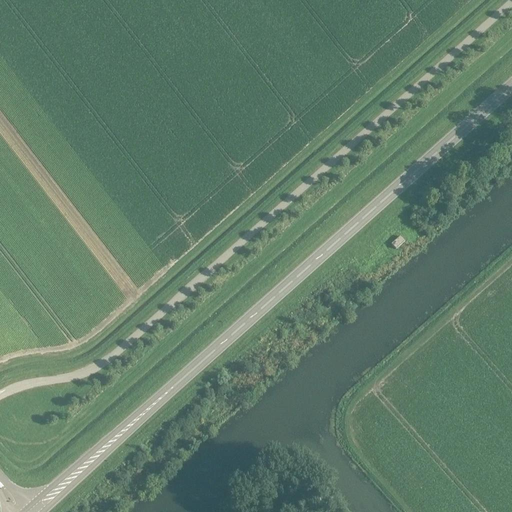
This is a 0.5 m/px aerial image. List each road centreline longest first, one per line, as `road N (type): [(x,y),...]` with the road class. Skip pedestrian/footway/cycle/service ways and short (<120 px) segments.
road 1 (unclassified): [(0,395),(96,368),(511,0)]
road 2 (trunk): [(33,511),(511,85)]
